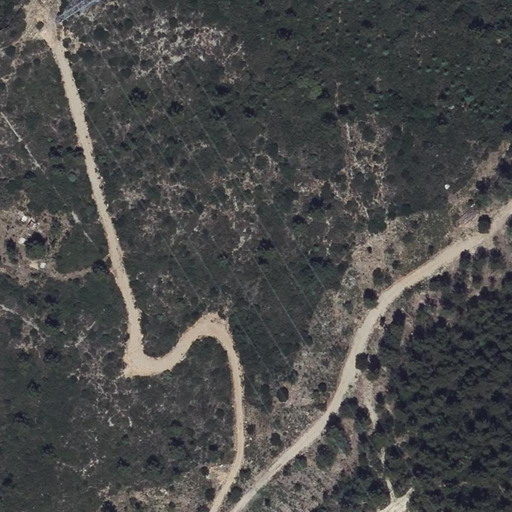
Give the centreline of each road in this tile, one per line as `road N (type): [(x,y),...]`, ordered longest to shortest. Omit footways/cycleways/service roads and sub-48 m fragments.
road 1 (track): [(33,29),(54,45),(68,79),(139,357),(166,362),(207,328),(221,335),(236,364),(239,462),(214,511)]
road 2 (track): [(239,511),(331,406),(374,317),(400,289),(511,212)]
